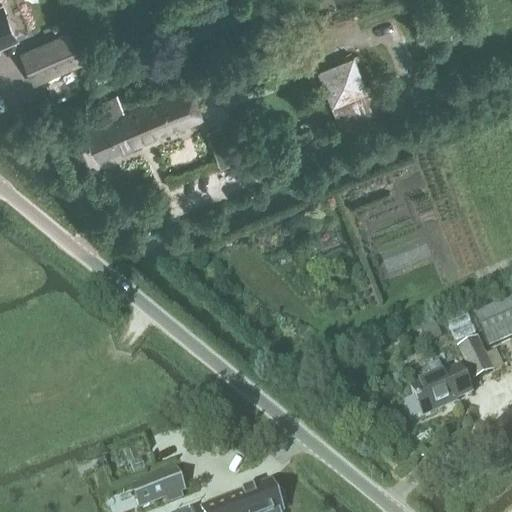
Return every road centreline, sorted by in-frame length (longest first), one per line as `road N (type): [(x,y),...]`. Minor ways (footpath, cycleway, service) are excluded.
road 1 (tertiary): [(391,511),(0,190)]
road 2 (track): [(511,263),(360,323)]
